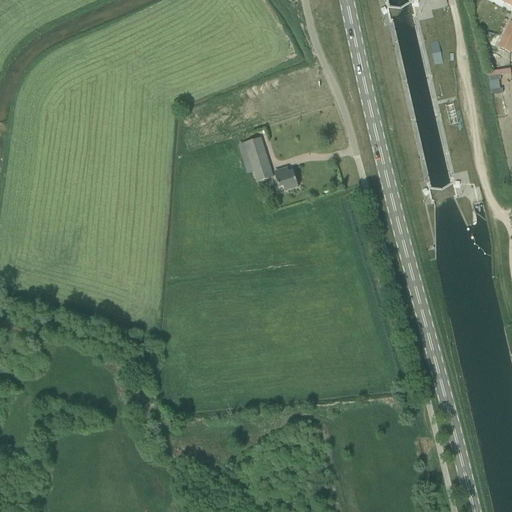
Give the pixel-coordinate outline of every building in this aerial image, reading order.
[(498,47),(511,53),(511,50),(511,23),(510,22),(498,47)] [(504,63),(495,64),(495,71),(489,72),(489,76),(511,75),(511,70),(504,70),(504,63)] [(453,127),(462,125),(457,103),(448,105),(453,127)] [(241,157),(248,155),(257,183),(272,178),(260,139),(245,144),(245,143),(238,146),(241,157)] [(285,192),(298,188),(293,172),(289,173),(287,168),(279,171),(280,174),(275,176),(278,188),(283,187),(285,192)]
